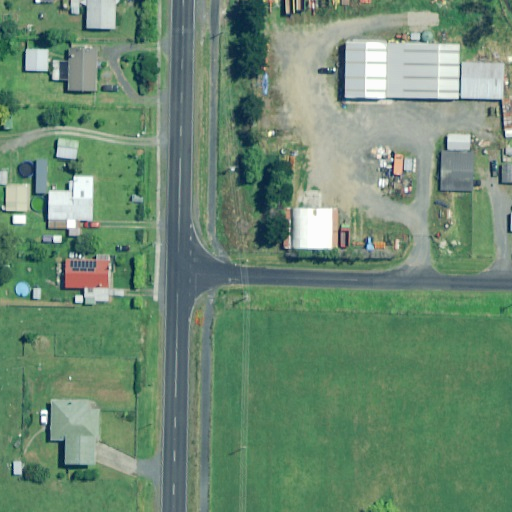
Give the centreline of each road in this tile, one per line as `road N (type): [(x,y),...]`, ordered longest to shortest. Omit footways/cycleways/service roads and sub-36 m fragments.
road 1 (unclassified): [(177,274),(511,281)]
road 2 (tertiary): [(181,0),(177,274)]
road 3 (tertiary): [(177,274),(172,511)]
